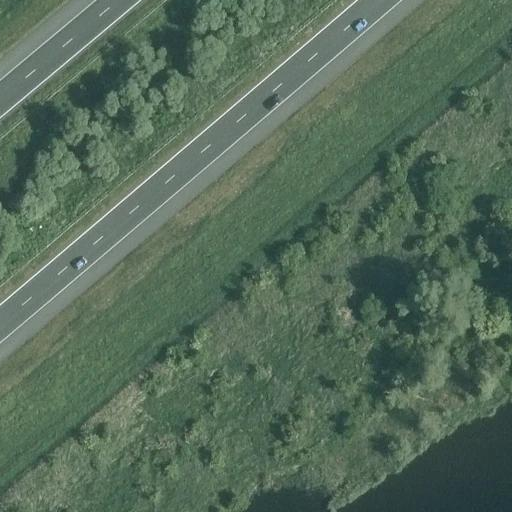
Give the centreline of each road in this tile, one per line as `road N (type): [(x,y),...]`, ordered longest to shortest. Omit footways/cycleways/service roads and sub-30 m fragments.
road 1 (motorway): [(0,326),(379,0)]
road 2 (motorway): [(118,0),(0,100)]
